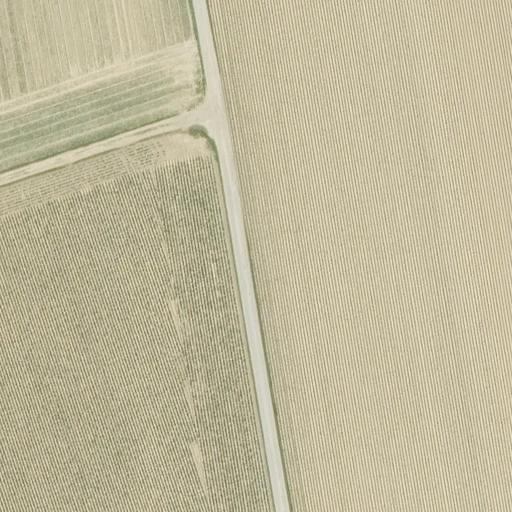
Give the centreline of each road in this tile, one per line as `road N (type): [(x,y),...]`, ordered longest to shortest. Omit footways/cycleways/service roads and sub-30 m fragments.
road 1 (track): [(194,0),(279,511)]
road 2 (track): [(213,109),(0,181)]
